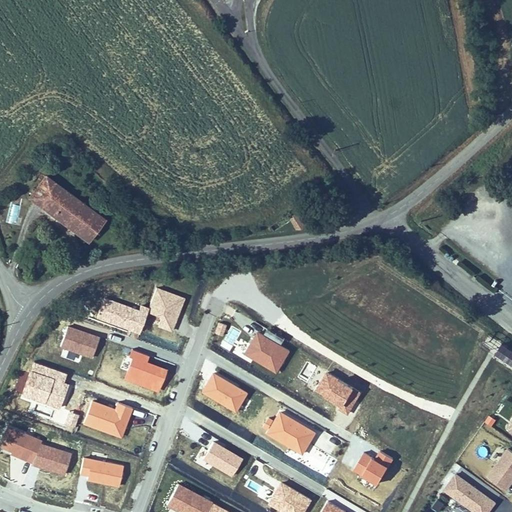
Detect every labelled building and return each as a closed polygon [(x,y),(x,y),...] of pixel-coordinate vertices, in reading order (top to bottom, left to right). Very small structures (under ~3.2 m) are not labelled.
[(30,196),(81,232),(97,210),(46,174),(30,196)] [(6,222),(16,225),(23,200),(13,197),(6,222)] [(304,225),(294,207),(286,212),(289,218),(294,227),(298,226),(302,225),(304,225)] [(97,210),(81,232),(90,238),(105,217),(97,210)] [(289,218),(286,212),(267,223),(270,229),(289,218)] [(507,489),(511,482),(511,448),(507,446),(487,475),(507,489)] [(495,500),(456,472),(444,488),(477,511),(480,511),(486,505),(490,508),(495,500)] [(491,511),(505,511),(511,503),(500,496),(491,511)]
